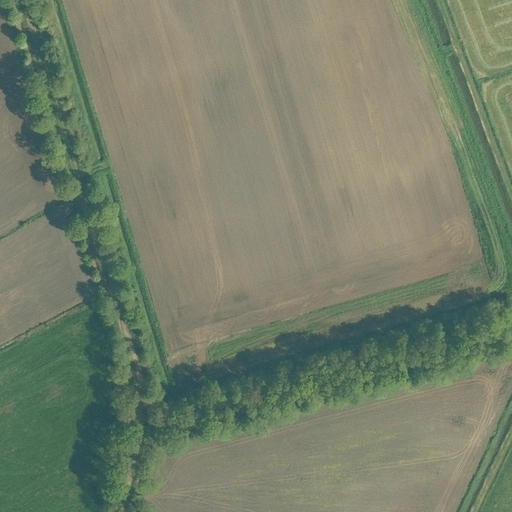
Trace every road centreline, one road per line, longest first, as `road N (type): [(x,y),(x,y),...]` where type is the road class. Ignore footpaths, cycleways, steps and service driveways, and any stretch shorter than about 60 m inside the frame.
road 1 (track): [(23,0),(136,367),(137,443)]
road 2 (track): [(511,251),(418,0)]
